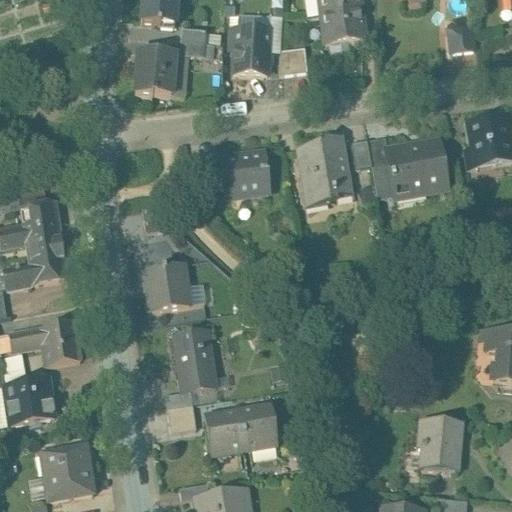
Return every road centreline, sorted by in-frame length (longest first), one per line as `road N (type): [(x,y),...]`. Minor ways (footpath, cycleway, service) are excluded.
road 1 (residential): [(97,133),(152,134),(511,83)]
road 2 (residential): [(97,133),(106,250),(149,511)]
road 3 (residential): [(105,0),(97,133)]
